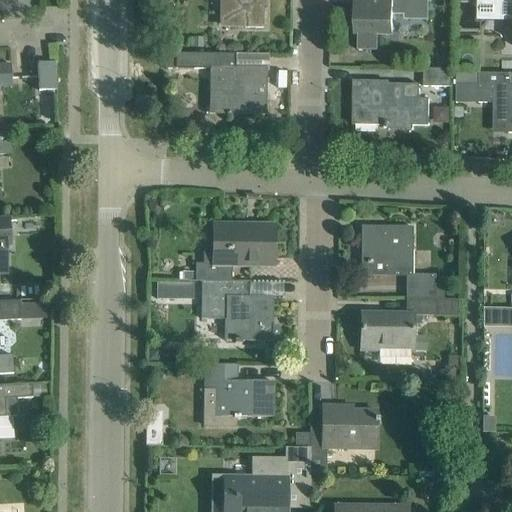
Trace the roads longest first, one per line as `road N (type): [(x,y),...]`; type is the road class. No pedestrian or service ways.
road 1 (residential): [(105,511),(108,169)]
road 2 (residential): [(108,169),(307,182)]
road 3 (residential): [(316,183),(511,195)]
road 4 (residential): [(317,369),(316,183)]
road 5 (residential): [(307,182),(309,0)]
road 6 (residential): [(108,169),(108,0)]
